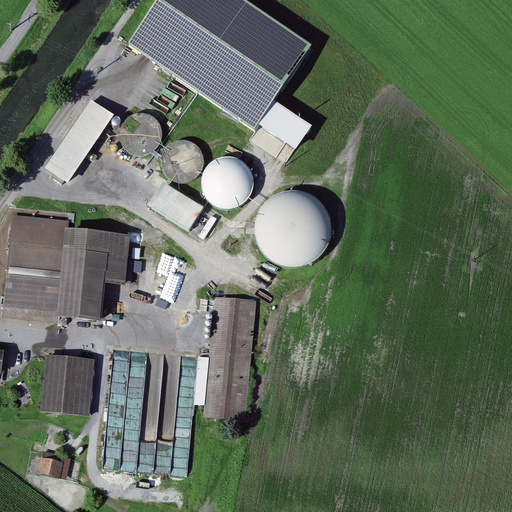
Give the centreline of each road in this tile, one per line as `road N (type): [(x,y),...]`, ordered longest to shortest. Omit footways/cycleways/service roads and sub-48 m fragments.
road 1 (track): [(141,0),(0,211)]
road 2 (track): [(0,325),(191,340)]
